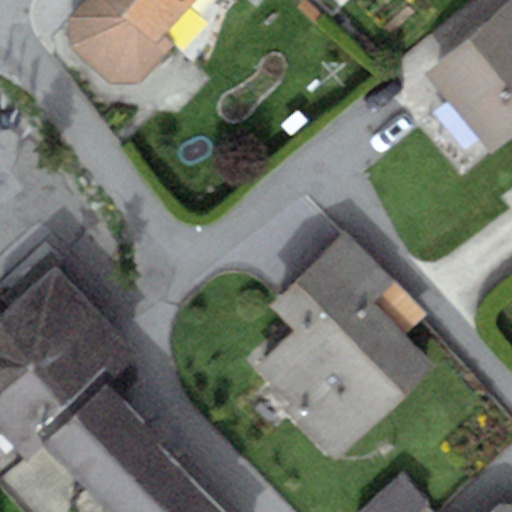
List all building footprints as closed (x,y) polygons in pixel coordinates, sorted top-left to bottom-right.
[(84,0),(75,10),(76,37),(112,72),(138,70),(169,37),(158,26),(182,0),(84,0)] [(511,1),(437,65),(493,131),(511,115),(511,1)] [(296,400),(338,443),(424,359),(394,328),(416,307),(344,233),(298,278),(322,303),(266,357),(302,394),(296,400)] [(0,470),(36,511),(229,511),(142,424),(145,418),(115,387),(135,368),(88,317),(96,308),(54,264),(2,311),(0,327),(0,470)] [(406,511),(422,497),(401,474),(363,509),(365,511),(406,511)]
